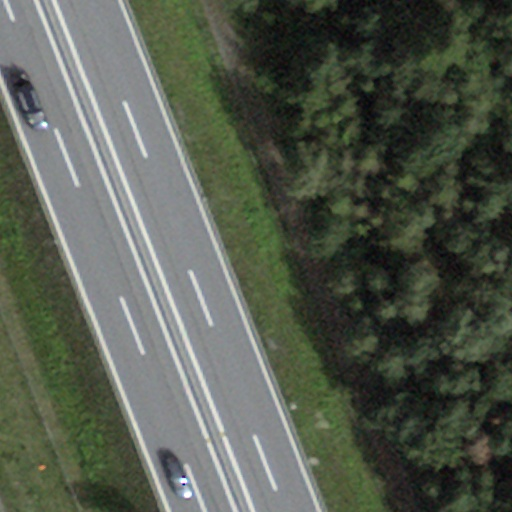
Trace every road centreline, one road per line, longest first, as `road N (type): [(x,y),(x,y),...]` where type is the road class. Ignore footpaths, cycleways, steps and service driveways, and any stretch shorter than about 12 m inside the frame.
road 1 (trunk): [(283,511),(83,0)]
road 2 (trunk): [(4,0),(203,511)]
road 3 (track): [(405,511),(209,0)]
